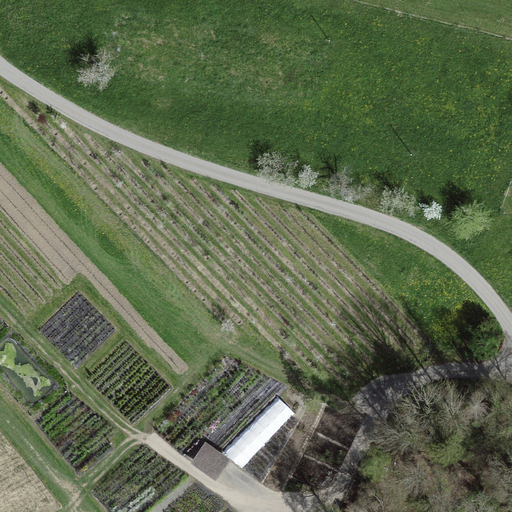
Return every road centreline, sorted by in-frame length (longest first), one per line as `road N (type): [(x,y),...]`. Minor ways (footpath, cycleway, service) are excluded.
road 1 (unclassified): [(0,66),(124,138),(365,214),(430,243),(511,328)]
road 2 (unclassified): [(327,511),(397,385),(449,371),(511,372)]
